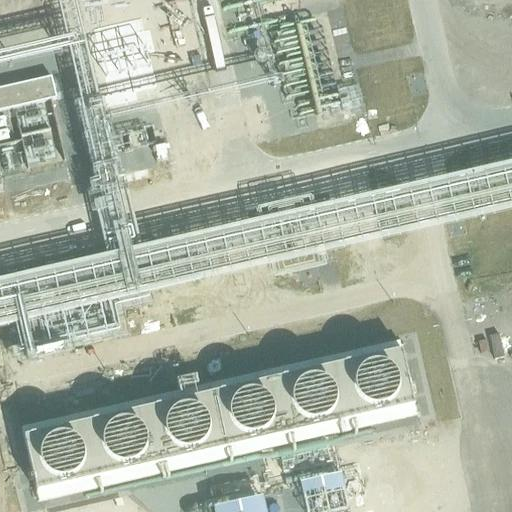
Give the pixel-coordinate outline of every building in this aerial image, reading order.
[(0,332),(267,272),(269,281),(271,280),(273,284),(324,272),(323,268),(326,268),(324,259),(511,215),(511,167),(314,213),(312,203),(310,204),(309,201),(256,214),(256,216),(254,216),(256,226),(141,252),(132,212),(125,181),(123,182),(117,156),(112,157),(105,127),(273,89),(271,81),(104,119),(75,0),(55,0),(66,44),(0,57),(0,74),(67,59),(98,220),(105,256),(104,260),(0,284),(0,332)] [(278,75),(285,105),(289,104),(292,121),(315,115),(304,69),(278,75)] [(0,92),(0,189),(2,189),(0,181),(0,115),(56,102),(51,81),(0,92)] [(340,112),(358,109),(354,88),(336,91),(340,112)] [(21,431),(39,505),(416,419),(398,344),(21,431)] [(340,477),(299,487),(304,511),(347,511),(349,511),(340,477)] [(357,497),(359,495),(360,493),(360,491),(359,489),(358,487),(357,486),(355,485),(352,484),(350,485),(348,486),(347,488),(346,491),(346,493),(347,495),(349,497),(351,498),(353,498),(355,498),(357,497)] [(264,511),(262,500),(213,511),(264,511)]
